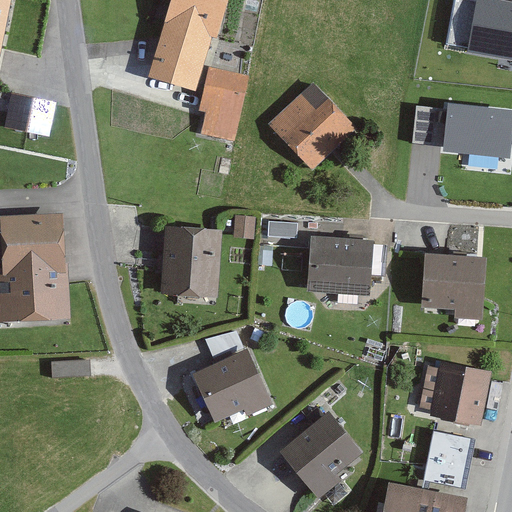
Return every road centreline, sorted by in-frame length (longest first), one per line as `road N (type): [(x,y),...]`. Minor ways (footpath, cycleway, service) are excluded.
road 1 (residential): [(68,0),(112,306),(166,428)]
road 2 (residential): [(166,428),(61,511)]
